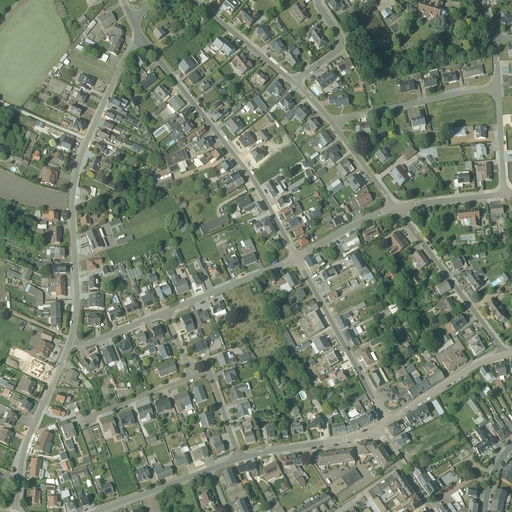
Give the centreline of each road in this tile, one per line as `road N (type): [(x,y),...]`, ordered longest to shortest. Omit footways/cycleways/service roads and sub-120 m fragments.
road 1 (residential): [(71,339),(78,158),(142,38)]
road 2 (residential): [(295,257),(251,178),(142,38)]
road 3 (residential): [(388,420),(295,257)]
road 4 (residential): [(15,511),(25,444),(71,339)]
road 5 (residential): [(502,354),(401,206)]
road 6 (residential): [(497,89),(329,120)]
road 7 (residential): [(165,312),(295,257)]
road 8 (residential): [(237,457),(374,430)]
road 9 (unknown): [(305,445),(338,495),(366,478),(353,438)]
road 10 (residential): [(502,354),(388,420)]
road 11 (residential): [(293,84),(193,0)]
